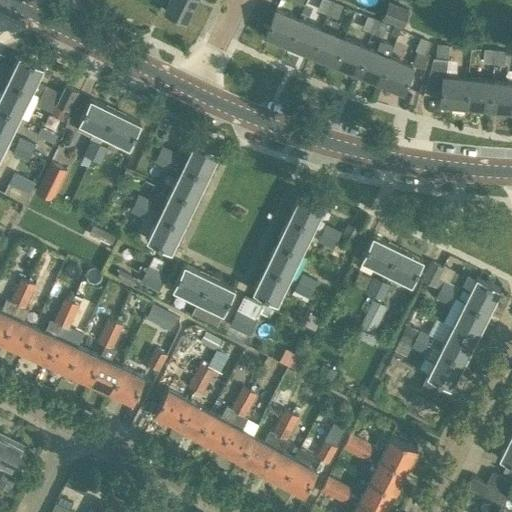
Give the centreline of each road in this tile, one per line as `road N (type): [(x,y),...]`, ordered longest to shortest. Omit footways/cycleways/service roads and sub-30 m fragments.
road 1 (secondary): [(511,177),(355,157),(192,97)]
road 2 (secondary): [(192,97),(5,7)]
road 3 (residential): [(426,511),(511,345)]
road 4 (residential): [(228,511),(61,428)]
